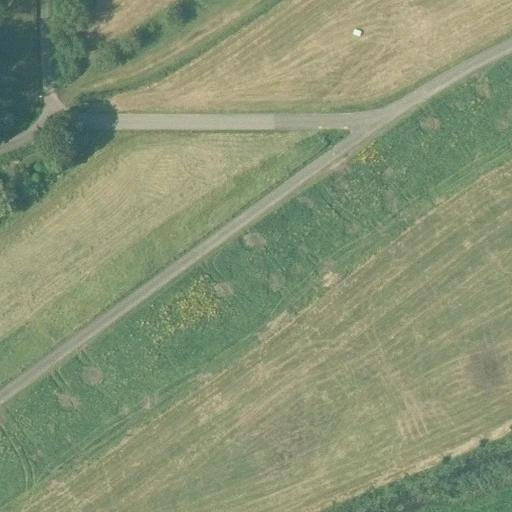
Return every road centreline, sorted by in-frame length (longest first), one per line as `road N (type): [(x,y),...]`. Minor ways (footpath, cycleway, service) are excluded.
road 1 (unclassified): [(372,126),(0,400)]
road 2 (unclassified): [(372,126),(50,119)]
road 3 (unclassified): [(511,45),(372,126)]
